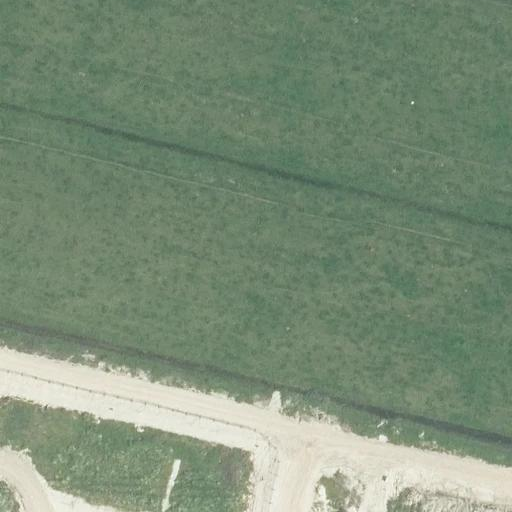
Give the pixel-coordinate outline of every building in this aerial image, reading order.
[(412,0),(411,6),(448,16),(452,0),(412,0)] [(483,3),(480,15),(488,17),(491,5),(483,3)] [(411,6),(405,26),(442,37),(448,16),(411,6)] [(405,26),(399,47),(436,58),(442,37),(405,26)] [(474,34),(471,45),(479,48),(482,36),(474,34)] [(471,45),(468,57),(475,59),(479,48),(471,45)] [(399,47),(393,68),(430,78),(436,58),(399,47)] [(393,68),(387,90),(423,100),(430,78),(393,68)] [(462,75),(459,87),(467,89),(470,78),(462,75)] [(459,87),(456,98),(463,101),(467,89),(459,87)] [(419,143),(413,165),(449,176),(456,153),(419,143)] [(413,165),(407,186),(443,197),(449,176),(413,165)] [(487,174),(483,186),(491,188),(494,176),(487,174)] [(407,186),(401,207),(437,217),(443,197),(407,186)] [(483,186),(480,197),(488,200),(491,188),(483,186)] [(401,207),(395,228),(431,238),(437,217),(401,207)] [(475,216),(471,227),(479,230),(482,218),(475,216)] [(471,227),(468,239),(476,241),(479,230),(471,227)] [(395,228),(388,250),(425,261),(431,238),(395,228)] [(462,259),(459,271),(467,273),(470,262),(462,259)] [(411,264),(409,271),(420,275),(423,267),(411,264)] [(423,267),(420,275),(432,278),(434,270),(423,267)] [(453,276),(450,283),(462,287),(464,279),(453,276)] [(464,279),(462,287),(473,290),(476,282),(464,279)] [(485,285),(483,293),(494,296),(496,288),(485,285)] [(391,296),(380,332),(402,339),(412,302),(391,296)] [(412,302),(402,339),(423,345),(433,308),(412,302)] [(433,308),(423,345),(443,351),(454,314),(433,308)] [(454,314),(443,351),(464,357),(475,320),(454,314)] [(475,320),(464,357),(486,363),(496,326),(475,320)] [(0,427),(1,428),(0,432),(0,440),(14,444),(20,419),(4,415),(8,400),(0,398),(0,427)] [(25,432),(19,456),(33,460),(36,450),(61,456),(70,414),(45,408),(39,435),(25,432)] [(70,414),(61,456),(86,462),(84,471),(98,474),(103,450),(90,446),(96,420),(70,414)] [(119,453),(113,478),(127,481),(129,474),(156,480),(166,436),(139,430),(132,456),(119,453)] [(217,447),(212,468),(249,476),(254,456),(248,454),(249,451),(234,448),(234,451),(217,447)] [(176,451),(174,459),(185,462),(187,454),(176,451)] [(174,459),(172,467),(183,470),(185,462),(174,459)] [(212,468),(207,488),(248,497),(248,496),(245,496),(249,476),(212,468)] [(396,488),(391,510),(401,511),(429,511),(433,496),(416,492),(417,489),(403,486),(402,489),(396,488)] [(23,487),(21,496),(32,498),(34,490),(23,487)] [(210,489),(206,508),(221,511),(244,511),(248,497),(207,488),(210,489)] [(173,492),(171,500),(182,503),(184,495),(173,492)] [(171,500),(169,509),(180,511),(182,503),(171,500)]
